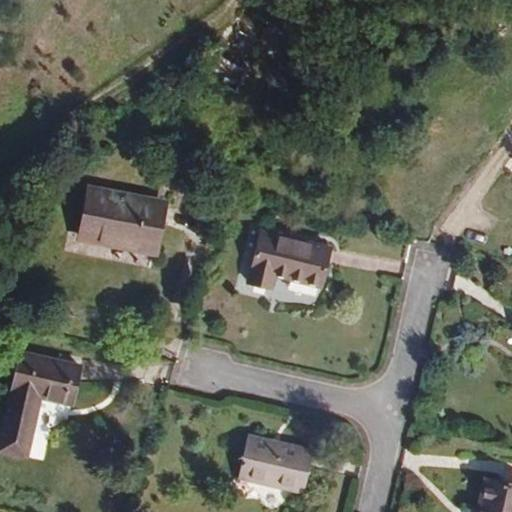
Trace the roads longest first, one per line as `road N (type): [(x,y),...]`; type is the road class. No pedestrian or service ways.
road 1 (residential): [(390,414),(188,371)]
road 2 (residential): [(390,414),(431,260)]
